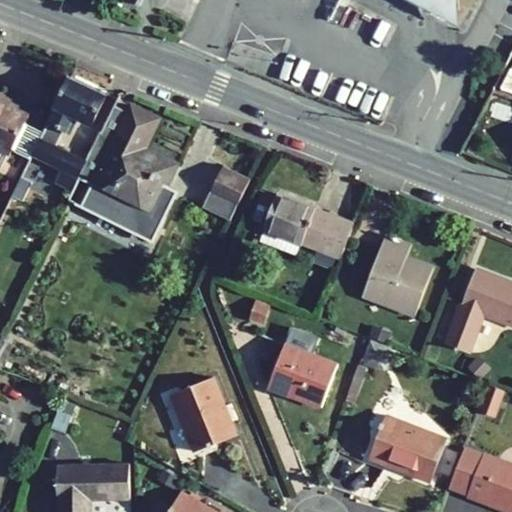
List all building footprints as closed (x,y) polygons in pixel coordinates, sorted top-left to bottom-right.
[(406,0),(458,27),(456,0),(406,0)] [(31,155),(60,169),(79,178),(87,162),(57,146),(65,130),(70,132),(77,117),(91,124),(106,94),(69,76),(42,132),(31,155)] [(0,170),(9,153),(10,154),(12,150),(29,159),(31,155),(42,132),(25,123),(29,116),(0,102),(0,170)] [(153,116),(131,106),(128,112),(115,106),(87,162),(79,178),(93,185),(82,209),(153,244),(178,194),(166,187),(175,169),(137,150),(153,116)] [(224,167),(212,192),(239,205),(251,180),(224,167)] [(60,169),(54,182),(73,192),(79,178),(60,169)] [(11,195),(22,200),(31,182),(20,177),(11,195)] [(267,191),(255,221),(266,225),(277,195),(267,191)] [(212,192),(204,207),(231,221),(239,205),(212,192)] [(338,257),(341,258),(354,224),(277,195),(266,225),(265,228),(301,242),(317,248),(338,257)] [(265,228),(260,241),(296,255),(301,242),(265,228)] [(385,236),(363,296),(415,315),(433,269),(405,259),(410,246),(385,236)] [(317,248),(313,259),(334,267),(338,257),(317,248)] [(446,344),(468,352),(482,313),(511,324),(511,283),(475,270),(446,344)] [(249,319),(264,325),(271,304),(257,299),(249,319)] [(374,327),(370,336),(388,342),(391,334),(374,327)] [(310,355),(316,338),(291,328),(284,345),(310,355)] [(0,339),(0,369),(0,370),(13,344),(1,339),(0,339)] [(384,371),(390,348),(368,342),(361,365),(384,371)] [(284,345),(268,387),(321,407),(337,365),(310,355),(284,345)] [(468,367),(481,379),(489,370),(476,358),(468,367)] [(359,366),(346,401),(354,404),(367,369),(359,366)] [(172,394),(195,452),(236,435),(213,377),(172,394)] [(479,411),(495,416),(504,391),(489,385),(479,411)] [(66,434),(77,405),(63,399),(51,429),(66,434)] [(387,416),(370,460),(431,483),(447,439),(387,416)] [(482,456),(464,449),(450,485),(468,492),(482,456)] [(468,492),(468,494),(511,510),(511,465),(483,454),(482,456),(468,492)] [(59,498),(59,511),(91,511),(92,500),(130,499),(130,464),(59,465),(59,476),(59,498)] [(161,478),(172,485),(177,477),(165,470),(161,478)] [(214,511),(203,505),(204,503),(182,490),(169,511),(214,511)]
